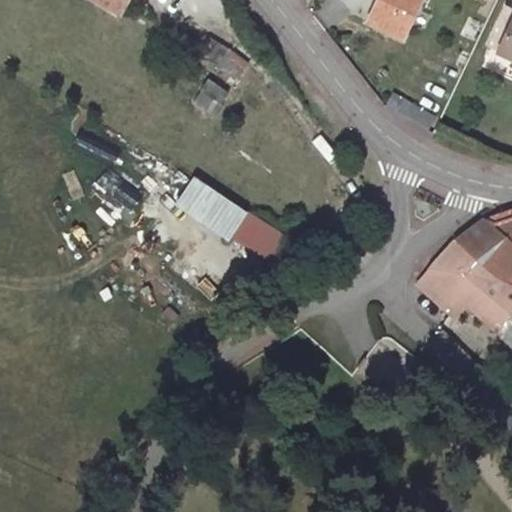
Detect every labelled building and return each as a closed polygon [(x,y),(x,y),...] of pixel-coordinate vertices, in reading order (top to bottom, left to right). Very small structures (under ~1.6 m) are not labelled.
[(95,0),(120,14),(127,0),(95,0)] [(420,0),(378,0),(368,22),(402,39),(420,0)] [(511,59),(511,22),(506,34),(500,48),(498,53),(511,59)] [(500,48),(506,34),(498,31),(491,44),(500,48)] [(231,51),(210,38),(201,51),(222,64),(231,51)] [(228,94),(207,79),(200,90),(221,105),(228,94)] [(221,105),(200,90),(192,101),(215,118),(223,106),(221,105)] [(92,185),(127,214),(141,195),(107,167),(92,185)] [(194,174),(176,203),(275,266),(294,238),(194,174)] [(486,219),(484,221),(495,231),(511,245),(511,218),(495,224),(486,219)] [(484,221),(455,241),(511,289),(511,273),(511,271),(511,245),(495,231),(484,221)] [(511,289),(455,241),(417,284),(437,301),(451,285),(467,300),(495,325),(511,306),(511,289)] [(451,285),(437,301),(453,315),(467,300),(451,285)] [(511,306),(495,325),(492,329),(511,345),(511,306)]
